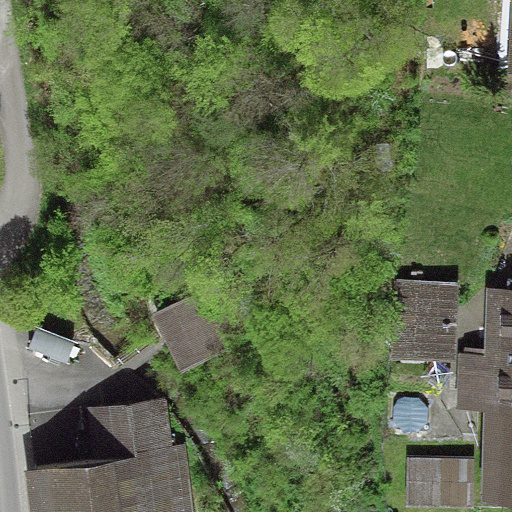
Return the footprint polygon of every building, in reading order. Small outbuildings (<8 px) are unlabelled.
[(460,283),(394,281),(390,361),(456,363),(460,283)] [(208,283),(157,313),(188,373),(239,343),(208,283)] [(511,301),(491,301),(491,352),(464,352),(463,406),(490,406),(488,509),(511,509),(511,301)] [(182,511),(165,391),(87,402),(95,456),(12,468),(18,511),(182,511)] [(408,460),(408,507),(469,508),(470,460),(408,460)]
